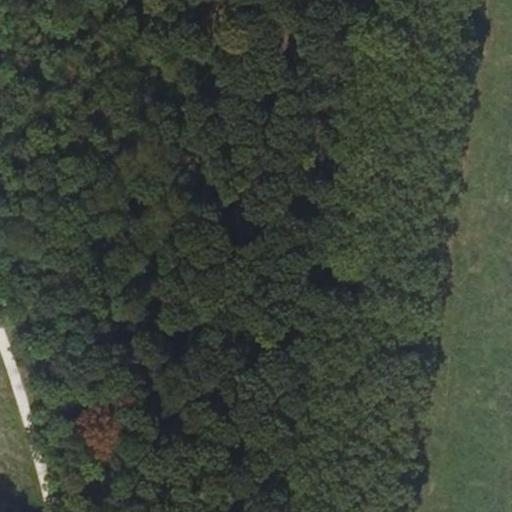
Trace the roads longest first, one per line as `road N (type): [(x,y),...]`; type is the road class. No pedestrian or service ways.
road 1 (track): [(342,511),(415,0)]
road 2 (unknown): [(307,511),(378,0)]
